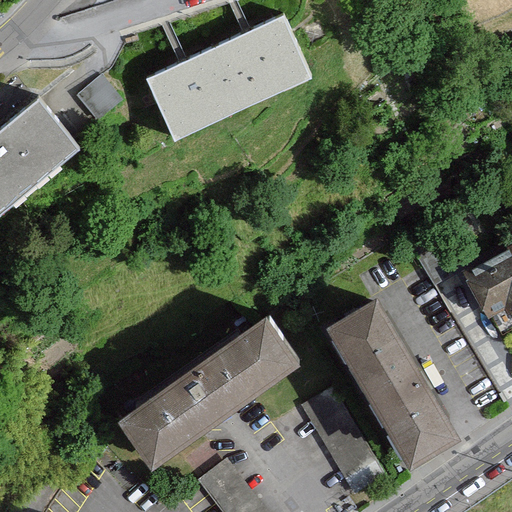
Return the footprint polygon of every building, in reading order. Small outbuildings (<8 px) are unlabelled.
[(184,61),(148,78),(178,140),(313,75),(283,13),(247,31),(184,61)] [(106,71),(77,88),(93,117),(123,99),(106,71)] [(38,100),(0,131),(0,205),(74,144),(38,100)] [(430,234),(412,244),(435,284),(453,274),(430,234)] [(511,238),(467,264),(496,314),(511,305),(511,238)] [(332,317),(409,449),(463,417),(386,285),(332,317)] [(122,410),(155,456),(309,344),(276,299),(122,410)] [(333,384),(303,401),(354,490),(384,473),(333,384)] [(268,511),(226,458),(199,478),(224,511),(268,511)]
